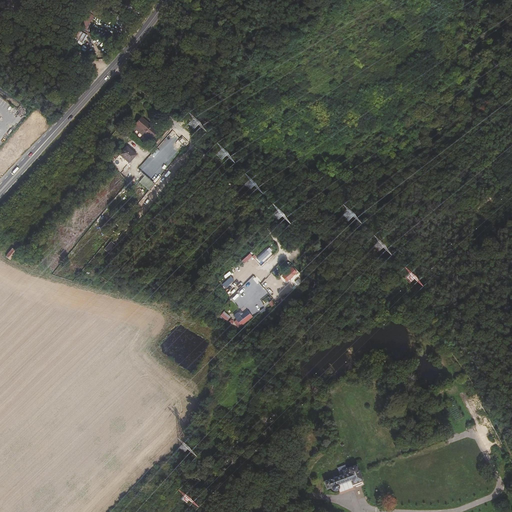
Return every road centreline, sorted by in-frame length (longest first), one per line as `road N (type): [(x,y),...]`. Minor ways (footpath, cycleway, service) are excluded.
road 1 (track): [(511,442),(447,334),(386,292),(320,283),(201,149)]
road 2 (track): [(224,172),(268,164),(321,177),(419,152),(465,121),(511,41)]
road 3 (primary): [(13,177),(166,0)]
road 4 (track): [(0,258),(212,332)]
road 5 (track): [(112,67),(0,0)]
